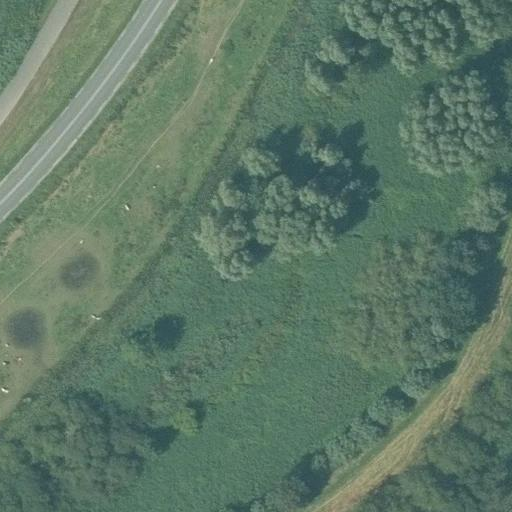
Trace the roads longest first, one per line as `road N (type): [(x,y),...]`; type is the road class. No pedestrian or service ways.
road 1 (track): [(511,211),(474,325),(443,380),(410,425),(304,511)]
road 2 (primary): [(0,201),(116,72),(159,0)]
road 3 (unclassified): [(0,109),(69,0)]
